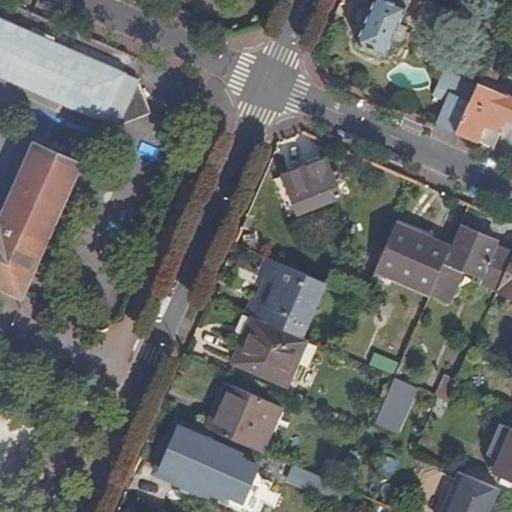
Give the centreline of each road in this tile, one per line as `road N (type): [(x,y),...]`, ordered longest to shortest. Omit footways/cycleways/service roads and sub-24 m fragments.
road 1 (residential): [(270,83),(90,511)]
road 2 (residential): [(270,83),(511,189)]
road 3 (residential): [(80,0),(270,83)]
